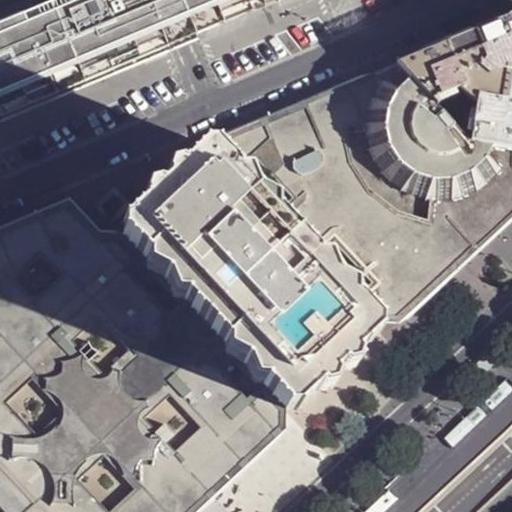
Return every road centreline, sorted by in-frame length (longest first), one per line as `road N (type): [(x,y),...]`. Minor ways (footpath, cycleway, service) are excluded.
road 1 (residential): [(0,194),(452,0)]
road 2 (residential): [(511,326),(316,511)]
road 3 (secondary): [(511,403),(390,511)]
